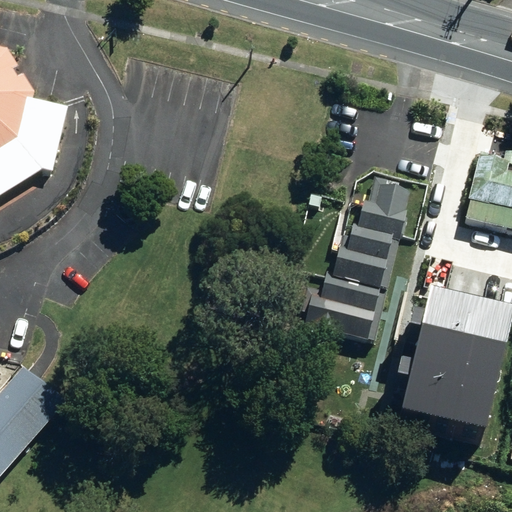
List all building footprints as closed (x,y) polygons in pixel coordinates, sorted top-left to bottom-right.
[(0,199),(36,177),(46,180),(61,116),(27,108),(28,101),(17,82),(11,86),(6,78),(12,74),(2,57),(0,56),(0,199)] [(460,229),(511,240),(511,183),(501,181),(503,173),(475,166),(460,229)] [(331,341),(371,350),(401,218),(400,218),(403,200),(376,193),(371,212),(359,209),(353,235),(347,233),(341,259),(333,257),(327,283),(322,281),(317,306),(307,305),(300,334),(305,336),(304,342),(330,347),(331,341)] [(511,321),(511,304),(429,286),(424,305),(415,303),(409,329),(422,332),(416,359),(403,356),(398,378),(412,381),(405,409),(488,428),(511,321)] [(0,483),(66,408),(23,371),(0,397),(0,483)]
